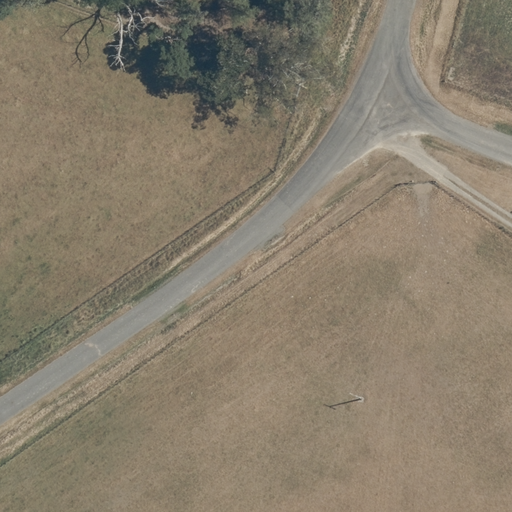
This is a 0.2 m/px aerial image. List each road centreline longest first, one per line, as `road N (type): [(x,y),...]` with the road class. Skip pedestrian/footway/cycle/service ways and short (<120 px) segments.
road 1 (unclassified): [(366,98),(345,145),(294,202),(0,411)]
road 2 (residential): [(366,98),(511,149)]
